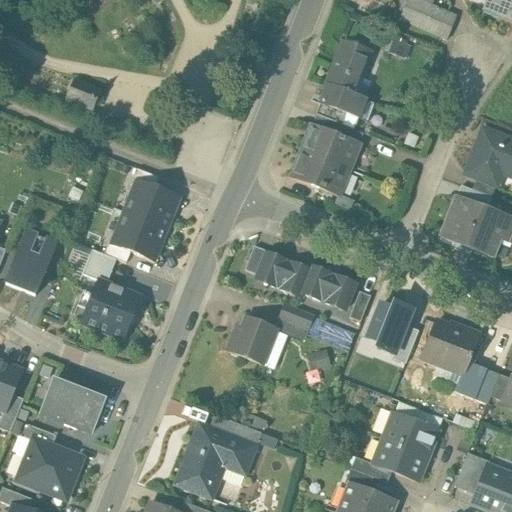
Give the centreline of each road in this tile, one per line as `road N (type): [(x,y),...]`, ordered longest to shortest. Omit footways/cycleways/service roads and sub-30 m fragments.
road 1 (track): [(0,103),(233,196)]
road 2 (residential): [(395,259),(479,57)]
road 3 (residential): [(233,196),(312,0)]
road 4 (residential): [(155,390),(233,196)]
road 5 (residential): [(233,196),(395,259)]
road 6 (residential): [(155,390),(54,351),(0,320)]
road 7 (residential): [(107,511),(155,390)]
road 8 (residential): [(395,259),(511,304)]
